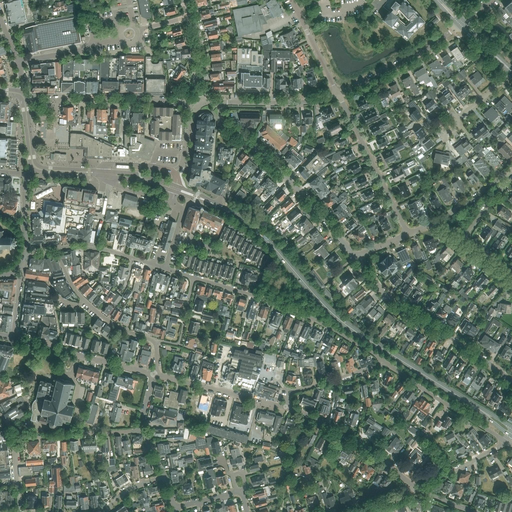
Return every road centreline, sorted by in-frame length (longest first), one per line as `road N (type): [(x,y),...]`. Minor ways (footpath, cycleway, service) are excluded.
road 1 (secondary): [(457,394),(341,322),(275,249),(216,205)]
road 2 (residential): [(355,257),(267,158),(220,119),(220,102)]
road 3 (residential): [(384,363),(325,325),(194,277)]
road 4 (residential): [(511,380),(389,298),(355,257)]
road 5 (residential): [(194,111),(168,100),(25,100)]
road 6 (residential): [(419,486),(324,423),(284,408)]
road 7 (residential): [(408,234),(338,95)]
road 8 (residential): [(153,374),(13,337)]
road 9 (residential): [(505,442),(384,363)]
road 10 (residential): [(156,342),(85,301),(56,248)]
road 11 (residential): [(338,95),(460,22)]
road 12 (residential): [(284,408),(153,374)]
road 13 (residential): [(139,429),(16,437)]
